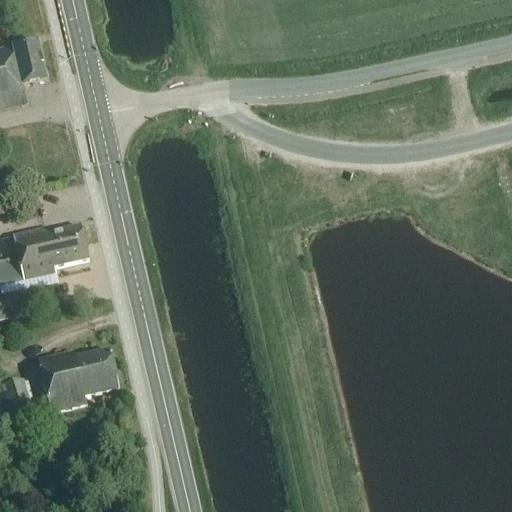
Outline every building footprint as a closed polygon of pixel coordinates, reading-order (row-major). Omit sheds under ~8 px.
[(0,52),(0,113),(26,108),(24,94),(24,91),(46,84),(37,45),(13,51),(0,52)] [(31,237),(16,241),(20,262),(85,246),(81,230),(46,238),(45,234),(31,237)] [(1,301),(0,300),(0,326),(31,319),(26,299),(39,296),(40,301),(60,297),(58,288),(54,289),(51,279),(57,278),(55,272),(89,264),(85,246),(20,262),(9,264),(0,266),(0,295),(1,299),(1,301)] [(119,394),(110,354),(77,362),(75,356),(40,365),(53,417),(87,409),(86,402),(119,394)] [(0,430),(33,422),(24,386),(0,392),(0,430)]
